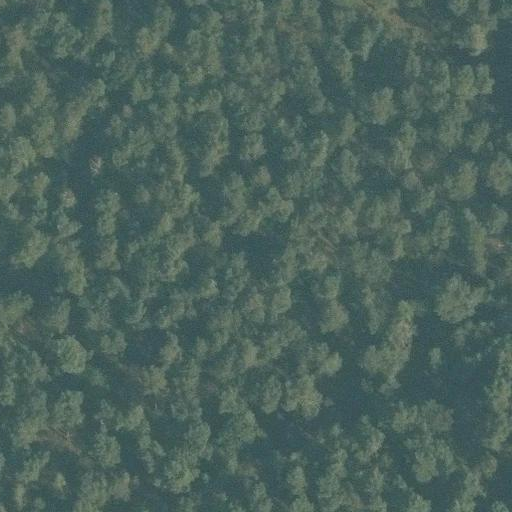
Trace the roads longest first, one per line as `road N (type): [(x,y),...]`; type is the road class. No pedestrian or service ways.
road 1 (track): [(511,342),(216,511)]
road 2 (track): [(420,394),(511,498)]
